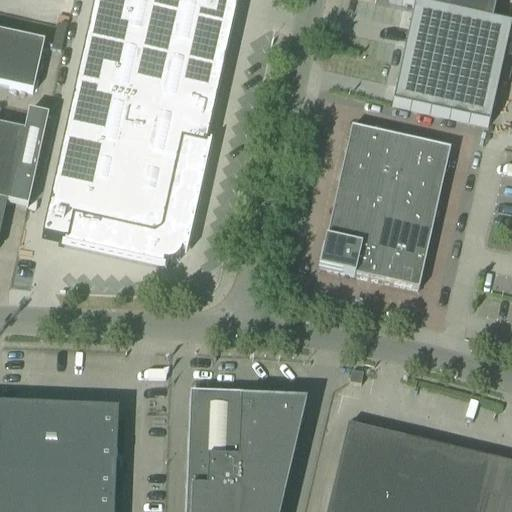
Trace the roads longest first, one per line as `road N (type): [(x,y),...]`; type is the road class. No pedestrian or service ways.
road 1 (unclassified): [(312,0),(239,329)]
road 2 (unclassified): [(511,383),(335,339),(239,329)]
road 3 (unknown): [(322,387),(186,385),(178,511)]
road 4 (unclassified): [(239,329),(0,321)]
road 5 (unknown): [(312,511),(332,429),(363,407),(389,350)]
road 6 (unknown): [(138,326),(142,511)]
